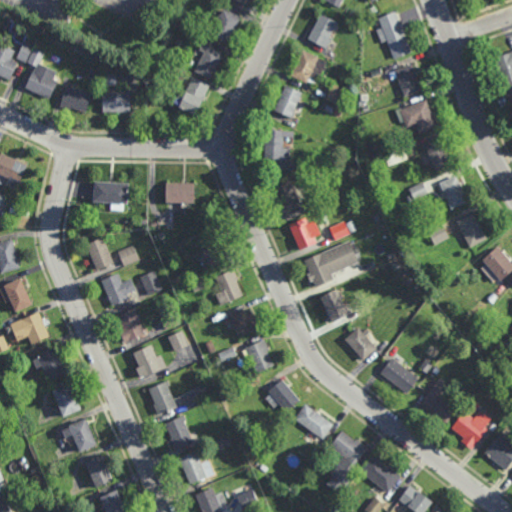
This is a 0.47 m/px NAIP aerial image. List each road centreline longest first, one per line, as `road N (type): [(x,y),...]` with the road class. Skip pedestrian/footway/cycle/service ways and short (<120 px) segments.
road 1 (residential): [(287,0),(229,126),(227,169),(314,360),(503,511)]
road 2 (residential): [(70,144),(51,217),(53,250),(166,511)]
road 3 (residential): [(0,112),(70,144),(223,150)]
road 4 (residential): [(434,0),(485,143),(511,193)]
